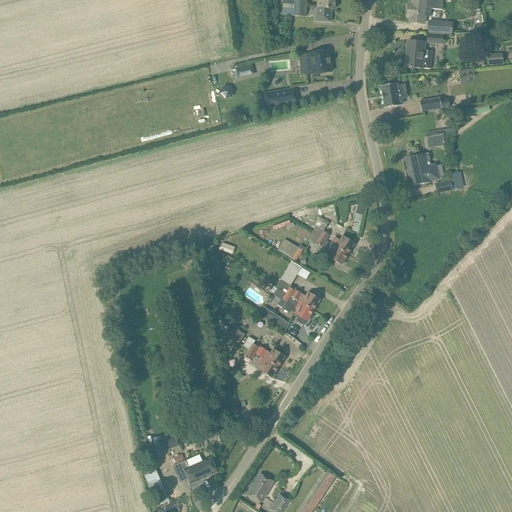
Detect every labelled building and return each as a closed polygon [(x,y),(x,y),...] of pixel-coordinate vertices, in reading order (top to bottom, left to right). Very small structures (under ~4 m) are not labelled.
[(305,0),(294,0),(293,19),(305,19),(305,0)] [(321,0),(321,8),(316,7),(315,21),(330,22),(331,9),(334,9),(334,0),(321,0)] [(426,0),(411,0),(412,4),(409,3),(407,18),(410,18),(409,22),(424,24),(425,17),(430,18),(431,9),(442,10),(443,0),(442,0),(428,0),(426,0)] [(429,22),(428,32),(444,34),(445,23),(429,22)] [(443,35),(427,34),(427,44),(443,45),(443,35)] [(423,43),(408,41),(405,67),(409,68),(411,69),(411,68),(431,70),(432,52),(423,51),(423,43)] [(328,51),(310,53),(313,74),(331,72),(328,51)] [(503,65),(502,54),(487,55),(488,66),(503,65)] [(251,66),(236,70),(238,78),(253,74),(251,66)] [(466,70),(467,78),(474,77),(473,69),(466,70)] [(400,105),(397,84),(380,87),(381,87),(382,94),(382,95),(383,100),(384,108),(401,106),(401,105),(400,105)] [(231,96),(229,87),(223,89),(225,98),(231,96)] [(297,102),(295,89),(265,95),(268,107),(297,102)] [(439,101),(439,98),(419,101),(421,111),(449,106),(448,99),(439,101)] [(488,109),(487,104),(464,109),(464,113),(488,109)] [(451,137),(450,129),(443,131),(442,129),(426,133),(429,148),(445,145),(444,139),(451,137)] [(427,166),(424,155),(409,158),(412,173),(414,173),(417,185),(439,180),(436,164),(427,166)] [(461,188),(458,173),(449,174),(451,181),(435,184),(437,194),(453,191),(453,190),(461,188)] [(353,230),(359,232),(364,205),(358,204),(353,230)] [(316,206),(291,214),(293,220),(318,212),(318,211),(316,206)] [(290,224),(289,220),(272,226),(274,230),(287,226),(288,229),(294,227),(293,223),(290,224)] [(329,236),(323,232),(320,237),(326,241),(329,236)] [(462,232),(456,238),(461,243),(467,237),(462,232)] [(325,243),(312,235),(308,242),(315,246),(316,243),(322,247),(325,243)] [(335,237),(331,244),(348,255),(354,244),(342,236),(340,240),(335,237)] [(301,250),(299,249),(298,248),(284,240),(278,250),(296,261),(300,255),(301,250)] [(235,248),(222,243),(220,250),(232,255),(235,248)] [(348,255),(331,244),(326,251),(331,254),(329,258),(341,265),(348,255)] [(292,262),(287,269),(297,275),(302,268),(292,262)] [(280,280),(276,287),(278,288),(285,292),(301,303),(313,311),(320,300),(311,295),(307,292),(305,296),(301,293),(300,293),(295,290),(295,291),(289,287),(290,286),(280,280)] [(277,288),(274,294),(281,299),(285,292),(278,288),(277,288)] [(281,299),(277,305),(289,313),(291,311),(299,316),(296,321),(303,325),(306,321),(307,321),(313,311),(301,303),(285,292),(281,299)] [(263,307),(260,311),(258,314),(285,332),(290,325),(263,307)] [(179,321),(178,313),(170,314),(172,322),(179,321)] [(234,331),(229,328),(225,335),(230,338),(239,344),(245,335),(235,329),(234,331)] [(255,341),(249,337),(243,346),(278,368),(285,357),(272,349),(270,353),(265,350),(259,347),(253,344),(255,341)] [(255,354),(245,348),(242,353),(252,360),(255,354)] [(278,368),(260,357),(256,363),(262,367),(259,371),(272,378),(278,368)] [(231,373),(237,381),(243,377),(236,368),(231,373)] [(175,437),(163,443),(166,451),(179,445),(175,437)] [(217,473),(211,458),(189,468),(185,460),(173,466),(180,483),(188,479),(190,484),(217,473)] [(169,501),(156,471),(145,475),(158,506),(169,501)] [(335,477),(327,472),(300,511),(311,511),(330,484),(335,477)] [(274,481),(260,473),(246,495),(259,503),(268,488),(269,489),(274,481)] [(282,511),(289,500),(279,494),(270,510),(273,511),(282,511)]
